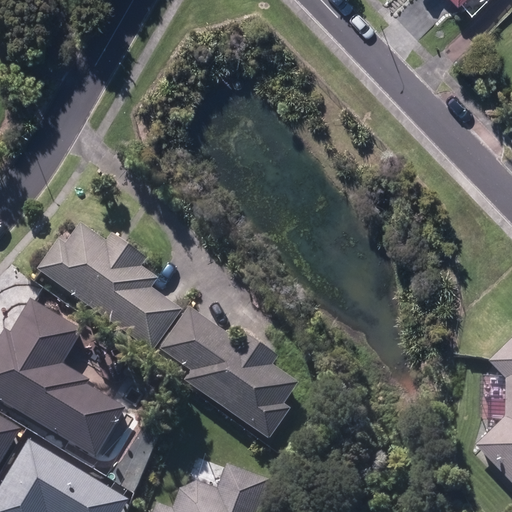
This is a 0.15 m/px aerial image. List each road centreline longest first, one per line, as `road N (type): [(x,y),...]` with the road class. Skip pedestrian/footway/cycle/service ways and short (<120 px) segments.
road 1 (residential): [(511,197),(323,0)]
road 2 (residential): [(134,0),(54,143),(0,217)]
